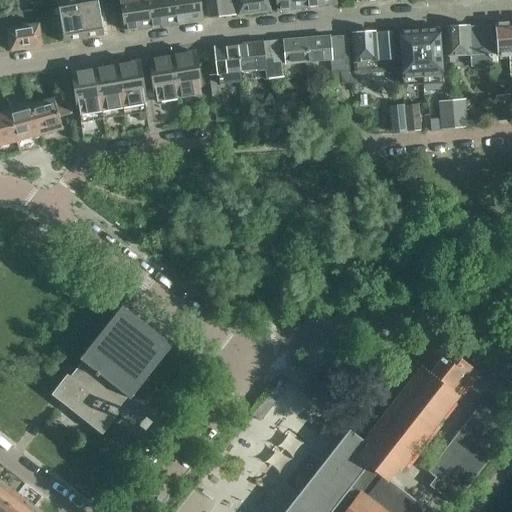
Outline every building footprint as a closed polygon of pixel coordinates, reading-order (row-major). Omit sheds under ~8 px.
[(84,38),(77,0),(69,0),(58,2),(64,42),(84,38)] [(108,34),(102,1),(98,2),(97,0),(77,0),(84,38),(108,34)] [(151,28),(146,0),(121,0),(122,6),(125,31),(151,28)] [(176,24),(172,0),(146,0),(151,28),(176,24)] [(202,20),(198,0),(172,0),(176,24),(202,20)] [(270,12),(268,0),(208,0),(208,1),(207,1),(210,19),(234,17),(231,0),(235,0),(238,16),(270,12)] [(307,8),(306,0),(276,0),(278,11),(307,8)] [(511,23),(495,24),(495,25),(497,55),(511,54),(511,63),(510,63),(510,77),(511,76),(511,23)] [(41,46),(38,24),(6,29),(10,51),(41,46)] [(493,65),(490,26),(469,27),(469,26),(447,27),(447,28),(449,56),(471,55),(471,66),(493,65)] [(438,28),(418,29),(422,85),(442,83),(438,28)] [(418,29),(398,31),(402,86),(422,85),(418,29)] [(354,34),(352,34),(352,36),(354,65),(394,62),(392,31),(375,33),(358,34),(354,34)] [(350,71),(347,36),(329,37),(329,36),(307,38),(308,61),(331,60),(332,72),(350,71)] [(308,61),(307,38),(284,40),(286,63),(308,61)] [(283,78),(279,40),(262,42),(266,69),(267,79),(283,78)] [(266,69),(262,42),(238,45),(241,72),(266,69)] [(241,72),(238,45),(215,47),(218,74),(241,72)] [(201,95),(194,52),(172,56),(179,99),(201,95)] [(179,99),(172,56),(116,66),(124,114),(146,110),(145,102),(156,100),(157,102),(179,99)] [(124,114),(116,66),(94,69),(103,118),(124,114)] [(103,118),(94,69),(73,73),(81,121),(103,118)] [(224,93),(223,82),(213,83),(215,94),(224,93)] [(74,126),(68,92),(53,96),(54,99),(30,105),(39,135),(62,129),(62,128),(74,126)] [(511,119),(509,96),(496,97),(499,120),(511,119)] [(467,126),(464,100),(452,102),(455,128),(467,126)] [(455,128),(452,102),(439,103),(442,129),(455,128)] [(0,145),(17,141),(8,111),(6,112),(5,108),(4,108),(2,104),(0,104),(0,145)] [(39,135),(30,105),(8,111),(17,141),(39,135)] [(420,130),(418,105),(406,106),(408,131),(420,130)] [(406,131),(403,107),(389,108),(392,133),(406,131)] [(441,118),(430,119),(431,132),(442,131),(442,129),(441,118)] [(130,399),(172,345),(122,305),(79,359),(83,361),(70,377),(67,375),(51,395),(102,434),(118,414),(114,412),(121,404),(127,396),(130,399)] [(399,469),(473,375),(475,372),(436,341),(414,370),(418,373),(363,445),(355,438),(353,440),(354,440),(347,448),(377,472),(386,479),(396,466),(399,469)] [(511,430),(511,409),(498,398),(491,406),(483,400),(427,472),(435,478),(429,486),(454,505),(511,430)] [(383,511),(369,501),(386,479),(377,472),(376,474),(347,451),(331,471),(329,469),(306,498),(309,500),(303,506),(301,505),(295,511),(383,511)] [(0,511),(2,511),(17,494),(0,481),(0,511)] [(28,511),(33,507),(17,494),(2,511),(28,511)]
